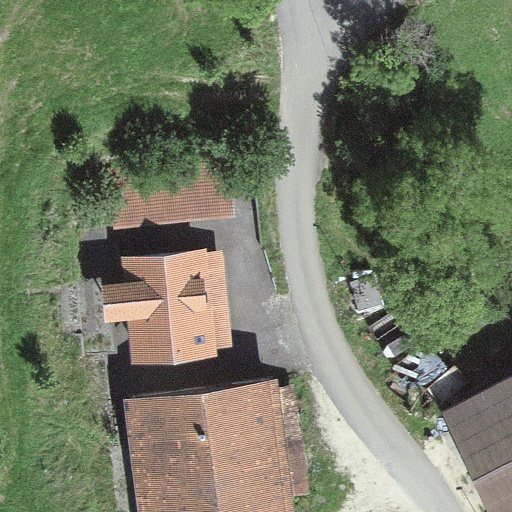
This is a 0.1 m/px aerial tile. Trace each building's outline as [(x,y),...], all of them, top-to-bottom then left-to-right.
[(229,158),(110,170),(116,228),(235,215),(229,158)] [(218,358),(217,349),(232,348),(224,251),(206,253),(206,249),(120,257),(122,284),(99,286),(103,324),(127,322),(131,366),(218,358)] [(373,274),(350,281),(359,308),(381,301),(373,274)] [(286,511),(270,378),(127,394),(144,511),(286,511)] [(511,511),(511,386),(458,417),(500,511),(511,511)]
